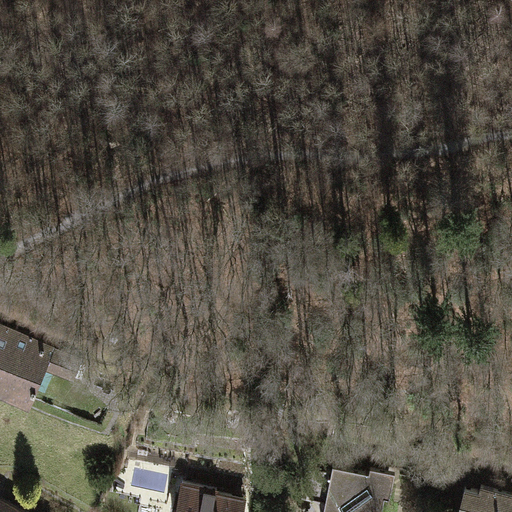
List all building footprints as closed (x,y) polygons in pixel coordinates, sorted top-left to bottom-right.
[(0,386),(30,400),(46,364),(72,376),(80,357),(45,342),(44,343),(0,324),(0,386)] [(256,410),(254,425),(274,428),(276,412),(256,410)] [(254,425),(252,441),(272,444),(274,428),(254,425)] [(326,468),(320,497),(326,498),(338,501),(339,500),(345,510),(344,511),(343,511),(381,511),(385,494),(391,495),(396,470),(371,465),(370,470),(333,462),(332,469),(326,468)] [(310,495),(320,497),(326,468),(316,468),(309,469),(303,472),(297,474),(310,495)] [(183,479),(176,511),(240,511),(244,493),(217,488),(217,485),(183,479)] [(466,486),(458,511),(511,511),(511,492),(482,485),(480,490),(466,486)] [(0,511),(30,511),(2,496),(0,499),(0,511)] [(322,511),(343,511),(344,511),(345,510),(339,500),(338,501),(326,498),(322,511)]
